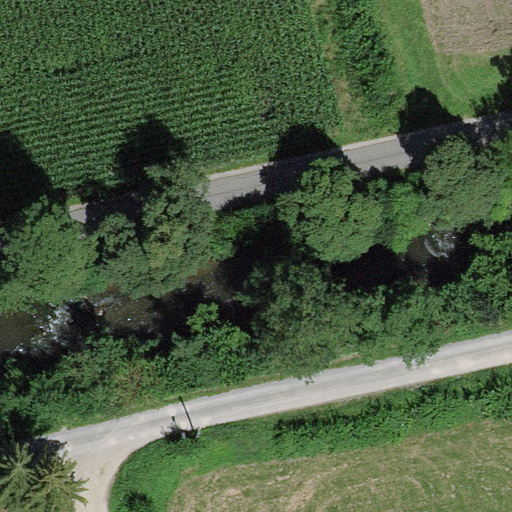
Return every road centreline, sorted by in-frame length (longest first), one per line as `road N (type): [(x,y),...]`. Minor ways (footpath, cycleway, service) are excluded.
road 1 (track): [(0,247),(511,137)]
road 2 (track): [(0,445),(511,340)]
